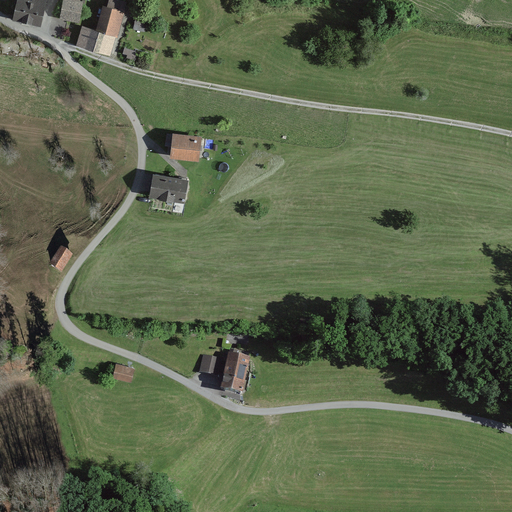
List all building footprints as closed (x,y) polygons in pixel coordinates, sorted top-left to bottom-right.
[(47,0),(18,0),(14,18),(42,25),(47,0)] [(84,0),(82,0),(64,0),(61,18),(80,22),(84,0)] [(104,4),(97,29),(118,35),(128,1),(124,0),(110,0),(109,5),(104,4)] [(137,14),(134,29),(145,32),(148,16),(137,14)] [(111,55),(118,35),(97,29),(83,24),(77,45),(111,55)] [(126,48),(124,53),(128,55),(127,57),(135,60),(138,52),(126,48)] [(173,133),(169,157),(198,161),(201,137),(173,133)] [(153,174),(149,196),(184,202),(188,180),(153,174)] [(62,249),(50,266),(61,273),(73,256),(62,249)] [(222,359),(203,355),(199,372),(217,376),(222,359)] [(250,359),(228,355),(221,391),(243,396),(250,359)] [(135,368),(116,363),(113,377),(131,382),(135,368)]
